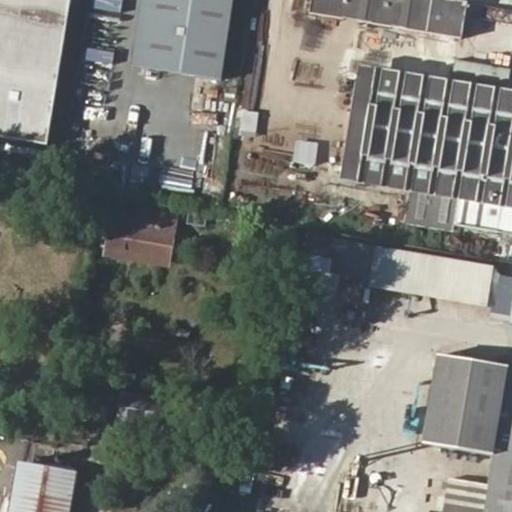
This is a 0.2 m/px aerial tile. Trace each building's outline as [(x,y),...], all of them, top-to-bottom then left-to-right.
[(0,0),(0,138),(46,146),(70,0),(0,0)] [(236,0),(144,0),(133,76),(223,90),(236,0)] [(469,3),(450,0),(312,0),(310,15),(463,40),(469,3)] [(418,38),(388,37),(388,57),(418,58),(418,38)] [(511,92),(360,68),(339,182),(409,194),(405,217),(511,234),(511,92)] [(116,208),(107,253),(167,265),(175,218),(116,208)] [(291,229),(272,226),(271,235),(288,239),(291,229)] [(384,250),(320,239),(315,273),(377,284),(384,250)] [(510,272),(384,250),(377,284),(376,289),(503,312),(509,281),(510,272)] [(511,281),(509,281),(501,322),(511,324),(511,281)] [(450,511),(511,511),(511,367),(446,356),(430,447),(504,459),(499,488),(456,481),(450,511)] [(68,511),(74,481),(19,471),(11,511),(68,511)]
